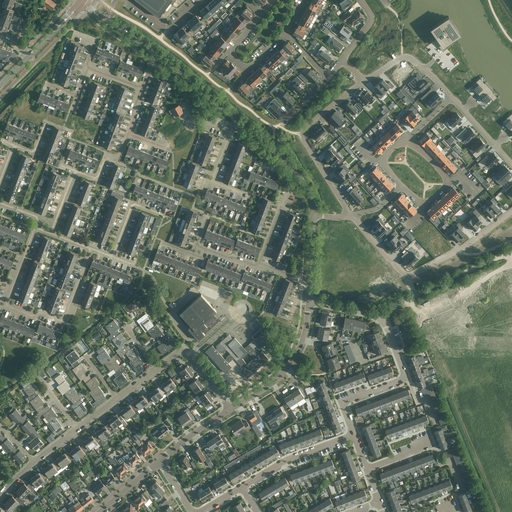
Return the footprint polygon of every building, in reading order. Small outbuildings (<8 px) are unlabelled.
[(52,10),(56,3),(52,0),(44,0),(42,3),(45,5),(43,7),(45,8),(46,6),(52,10)] [(135,0),(137,1),(159,17),(160,15),(162,13),(162,12),(169,3),(172,5),(175,0),(135,0)] [(212,0),(208,4),(215,11),(219,7),(212,0)] [(321,3),(322,0),(311,0),(312,1),(311,4),(321,9),(323,4),(321,3)] [(348,5),(352,2),(350,0),(335,0),(339,5),(341,4),(345,10),(344,11),(344,12),(349,6),(348,5)] [(12,9),(13,4),(4,1),(2,6),(5,7),(11,9),(12,9)] [(208,4),(204,7),(212,16),(216,13),(215,11),(208,4)] [(305,12),(313,17),(315,13),(318,15),(320,10),(310,5),(309,7),(308,6),(305,12)] [(11,9),(5,7),(3,12),(9,14),(12,16),(14,10),(12,9),(11,9)] [(204,7),(200,11),(208,20),(212,16),(204,7)] [(250,10),(251,11),(251,10),(247,7),(246,9),(245,8),(242,11),(240,10),(237,13),(246,21),(247,19),(249,20),(253,15),(249,12),(250,10)] [(363,18),(358,11),(351,16),(349,13),(342,18),(345,21),(349,18),(353,25),(363,18)] [(10,21),(12,16),(9,14),(3,12),(1,17),(4,18),(10,21)] [(310,22),(313,17),(305,12),(302,17),(310,22)] [(244,23),(246,21),(237,13),(234,17),(236,19),(233,22),(241,28),(245,24),(244,23)] [(195,15),(191,19),(198,27),(203,23),(204,25),(207,23),(202,18),(200,20),(195,15)] [(0,22),(8,26),(10,21),(4,18),(1,17),(0,19),(0,22)] [(299,26),(305,29),(308,31),(310,28),(308,27),(310,22),(302,17),(299,22),(300,23),(299,26)] [(446,18),(432,27),(434,30),(432,32),(434,35),(435,36),(436,38),(434,40),(444,51),(453,42),(452,41),(455,39),(459,36),(456,33),(459,31),(451,19),(448,21),(446,18)] [(191,19),(186,23),(191,28),(189,30),(193,35),(200,29),(198,27),(191,19)] [(330,29),(333,25),(326,20),(323,24),(330,29)] [(0,28),(6,31),(8,26),(0,22),(0,28)] [(237,33),(241,28),(233,22),(229,27),(237,33)] [(330,30),(323,25),(320,29),(326,34),(330,30)] [(348,37),(352,32),(350,30),(351,29),(346,26),(345,27),(343,25),(339,31),(341,32),(339,33),(345,38),(346,36),(348,37)] [(303,32),(305,29),(299,26),(297,28),(296,27),(293,33),(297,35),(296,37),(296,36),(295,36),(299,41),(300,41),(299,40),(301,37),(302,38),(305,32),(303,32)] [(182,27),(178,31),(186,40),(190,36),(191,37),(193,35),(189,30),(187,32),(182,27)] [(233,38),(237,33),(229,27),(225,31),(226,32),(224,34),(230,39),(232,37),(233,38)] [(178,31),(173,35),(178,40),(175,43),(180,47),(187,41),(186,40),(178,31)] [(217,41),(224,48),(228,43),(227,42),(229,40),(224,35),(222,38),(221,37),(217,41)] [(337,40),(333,37),(328,44),(338,51),(343,45),(339,42),(337,40)] [(220,52),(224,48),(217,41),(213,46),(220,52)] [(282,49),(287,54),(289,52),(290,53),(294,49),(294,48),(291,44),(291,45),(288,42),(283,46),(284,47),(282,49)] [(73,49),(80,52),(81,49),(84,50),(85,47),(82,47),(82,46),(75,43),(73,49)] [(327,49),(322,45),(318,50),(321,52),(318,56),(327,62),(331,57),(325,52),(327,49)] [(216,57),(220,52),(213,46),(209,51),(210,52),(208,54),(213,58),(215,56),(216,57)] [(100,59),(100,57),(103,49),(97,47),(95,54),(98,56),(97,58),(100,59)] [(7,49),(3,58),(9,61),(10,57),(13,58),(17,54),(12,52),(12,51),(7,49)] [(83,53),(80,52),(73,49),(71,55),(78,58),(79,54),(82,55),(83,53)] [(105,61),(106,59),(109,51),(103,49),(100,57),(104,58),(103,60),(105,61)] [(289,57),(287,54),(282,49),(280,51),(279,50),(274,54),(281,61),(284,59),(286,60),(289,57)] [(111,63),(112,61),(114,53),(109,51),(106,59),(110,60),(109,62),(111,63)] [(114,53),(112,61),(115,62),(114,64),(116,65),(117,63),(118,63),(120,55),(114,53)] [(205,64),(204,64),(205,63),(208,66),(213,61),(211,60),(213,58),(208,54),(206,56),(205,55),(201,60),(201,61),(200,61),(205,65),(205,64)] [(277,65),(281,61),(274,54),(270,58),(277,65)] [(81,59),(78,58),(71,55),(68,60),(76,63),(77,60),(80,61),(81,59)] [(272,69),(277,65),(270,58),(265,62),(266,63),(264,65),(269,70),(271,68),(272,69)] [(76,63),(68,60),(66,59),(63,65),(66,66),(74,69),(75,65),(78,66),(79,64),(76,63)] [(122,72),(123,69),(126,62),(120,60),(118,67),(121,69),(120,71),(122,72)] [(227,73),(234,65),(231,63),(230,63),(227,60),(223,64),(226,68),(224,70),(227,73)] [(129,72),(132,64),(126,62),(123,69),(127,71),(126,73),(128,74),(129,72)] [(134,76),(135,74),(137,66),(132,64),(129,72),(132,73),(131,75),(134,76)] [(408,74),(413,70),(407,64),(398,72),(402,76),(399,78),(404,83),(410,77),(408,74)] [(234,65),(227,73),(230,75),(232,73),(236,77),(240,72),(236,69),(237,68),(234,65)] [(76,72),(76,70),(74,69),(66,66),(64,72),(72,74),(73,71),(76,72)] [(137,66),(135,74),(138,75),(137,78),(139,78),(140,76),(143,70),(143,68),(137,66)] [(255,71),(262,78),(265,76),(267,78),(271,74),(263,66),(261,68),(260,67),(255,71)] [(305,75),(302,72),(298,75),(305,83),(309,79),(313,83),(319,78),(310,69),(305,75)] [(258,82),(262,78),(255,71),(251,75),(258,82)] [(72,74),(64,72),(62,77),(69,80),(71,77),(73,78),(74,75),(72,74)] [(255,85),(258,82),(251,75),(246,79),(247,80),(245,82),(253,91),(257,87),(255,85)] [(155,84),(162,87),(165,81),(166,78),(159,76),(158,79),(157,78),(156,82),(153,81),(153,83),(155,84)] [(302,81),(297,76),(291,82),(294,84),(291,87),(290,88),(293,90),(294,90),(299,95),(304,89),(301,87),(301,86),(299,84),(302,81)] [(72,81),(69,80),(62,77),(60,83),(67,86),(69,82),(71,83),(72,81)] [(414,78),(408,84),(414,91),(417,88),(421,92),(424,89),(425,90),(427,87),(429,84),(425,80),(423,81),(421,79),(418,82),(414,78)] [(478,84),(473,88),(479,96),(489,87),(485,82),(484,83),(480,78),(476,82),(478,84)] [(383,79),(378,83),(386,91),(390,87),(391,88),(394,86),(389,81),(387,83),(383,79)] [(89,86),(92,87),(99,90),(101,84),(94,82),(93,85),(90,84),(89,86)] [(249,94),(253,91),(245,82),(243,84),(242,83),(238,87),(241,91),(240,92),(243,95),(244,94),(244,95),(247,92),(249,94)] [(378,83),(374,87),(378,92),(376,94),(380,99),(382,96),(387,92),(386,91),(378,83)] [(160,93),(162,87),(155,84),(154,88),(151,87),(150,89),(153,90),(160,93)] [(119,91),(126,94),(128,91),(130,92),(131,89),(128,88),(129,88),(121,85),(119,91)] [(97,96),(99,90),(92,87),(90,91),(88,90),(87,92),(90,93),(97,96)] [(489,87),(479,96),(486,103),(491,98),(493,101),(497,97),(492,92),(493,92),(489,87)] [(43,102),(46,95),(43,93),(44,91),(42,90),(41,93),(40,92),(38,100),(43,102)] [(158,98),(160,93),(153,90),(152,93),(149,92),(148,94),(151,95),(158,98)] [(362,90),(356,96),(364,105),(365,105),(366,106),(369,103),(370,104),(375,99),(367,91),(365,93),(362,90)] [(428,90),(421,97),(426,101),(427,100),(433,106),(442,98),(436,91),(432,94),(428,90)] [(129,95),(126,94),(119,91),(117,97),(124,100),(125,96),(128,97),(129,95)] [(49,104),(52,97),(48,95),(49,93),(47,92),(46,95),(43,102),(49,104)] [(289,106),(295,100),(286,92),(280,98),(289,106)] [(95,101),(97,96),(90,93),(88,96),(86,95),(85,98),(87,99),(95,101)] [(55,107),(58,99),(54,98),(55,95),(53,94),(52,97),(49,104),(55,107)] [(156,104),(158,98),(151,95),(149,99),(147,98),(146,100),(149,101),(156,104)] [(60,109),(63,101),(60,100),(61,97),(59,96),(58,99),(55,107),(60,109)] [(127,101),(124,100),(117,97),(114,102),(122,105),(123,102),(126,103),(127,101)] [(64,98),(63,101),(60,109),(66,111),(69,103),(65,102),(66,99),(64,98)] [(276,117),(282,111),(279,108),(282,106),(274,98),(269,103),(271,105),(267,109),(276,117)] [(93,107),(95,101),(87,99),(86,102),(84,101),(83,103),(85,104),(93,107)] [(349,101),(344,105),(346,108),(346,109),(347,108),(352,114),(355,111),(358,113),(362,109),(356,102),(353,105),(349,101)] [(124,106),(122,105),(114,102),(112,108),(120,111),(121,107),(124,108),(124,106)] [(91,113),(93,107),(85,104),(84,107),(82,107),(81,109),(83,110),(91,113)] [(149,110),(157,113),(159,107),(152,104),(150,108),(148,107),(147,109),(149,110)] [(177,116),(183,112),(179,105),(169,110),(171,114),(173,112),(176,117),(177,116)] [(412,106),(405,112),(415,123),(416,123),(415,122),(419,119),(415,113),(417,111),(412,106)] [(88,119),(91,113),(83,110),(82,113),(79,112),(78,114),(81,115),(81,116),(88,119)] [(155,119),(157,113),(149,110),(148,114),(145,113),(145,115),(147,116),(155,119)] [(114,118),(121,121),(123,117),(125,118),(126,116),(123,115),(116,112),(114,118)] [(405,112),(398,118),(403,124),(406,122),(411,127),(415,123),(405,112)] [(331,115),(328,118),(336,127),(342,122),(344,123),(347,121),(339,113),(337,115),(335,113),(332,116),(331,115)] [(456,113),(447,121),(453,126),(451,128),(453,131),(458,127),(455,124),(462,119),(456,113)] [(153,124),(155,119),(147,116),(146,119),(143,118),(143,120),(145,121),(153,124)] [(124,122),(121,121),(114,118),(112,124),(119,126),(120,123),(123,124),(124,122)] [(150,130),(153,124),(145,121),(144,125),(141,124),(140,126),(143,127),(150,130)] [(394,121),(390,125),(399,135),(403,131),(394,121)] [(10,133),(13,125),(7,123),(4,130),(8,132),(7,134),(9,135),(10,133)] [(122,127),(119,126),(112,124),(110,129),(117,132),(118,128),(121,129),(122,127)] [(16,135),(18,127),(13,125),(10,133),(13,134),(12,136),(15,137),(16,135)] [(321,125),(311,134),(317,140),(327,131),(321,125)] [(390,125),(386,129),(387,130),(395,138),(399,135),(390,125)] [(50,131),(53,132),(60,135),(63,129),(55,126),(54,130),(51,129),(50,131)] [(21,137),(24,129),(18,127),(16,135),(19,136),(18,138),(20,139),(21,137)] [(148,136),(150,130),(143,127),(142,130),(139,129),(138,132),(141,133),(148,136)] [(465,128),(456,136),(459,141),(463,137),(467,141),(475,134),(470,128),(467,131),(465,128)] [(27,139),(30,131),(24,129),(21,137),(24,138),(23,140),(26,141),(27,139)] [(120,133),(117,132),(110,129),(108,135),(115,137),(116,134),(119,135),(120,133)] [(387,130),(383,134),(384,135),(391,142),(395,138),(387,130)] [(33,141),(35,134),(30,131),(27,139),(30,140),(29,143),(31,143),(32,141),(33,141)] [(58,140),(60,135),(53,132),(51,135),(49,135),(48,137),(51,138),(58,140)] [(206,140),(214,143),(215,139),(218,140),(218,138),(216,137),(209,134),(206,140)] [(426,134),(419,141),(424,146),(432,140),(426,134)] [(117,138),(115,137),(108,135),(105,140),(113,143),(114,140),(117,141),(117,138)] [(380,138),(387,145),(391,142),(384,135),(380,138)] [(451,136),(446,140),(450,145),(455,140),(451,136)] [(376,141),(375,141),(383,149),(387,145),(380,138),(379,137),(376,141)] [(56,146),(58,140),(51,138),(49,141),(47,140),(46,142),(48,143),(56,146)] [(237,148),(244,151),(247,145),(245,145),(246,141),(240,139),(238,146),(235,145),(234,147),(237,148)] [(480,139),(472,146),(476,150),(472,153),(476,158),(483,152),(480,149),(485,144),(480,139)] [(115,144),(113,143),(105,140),(103,146),(111,149),(112,145),(114,146),(115,144)] [(216,144),(214,143),(206,140),(204,145),(212,148),(213,145),(216,146),(216,144)] [(375,140),(370,144),(378,153),(383,149),(375,141),(376,141),(375,140)] [(432,140),(424,146),(429,152),(436,146),(437,145),(432,140)] [(54,152),(56,146),(48,143),(47,147),(45,146),(44,148),(46,149),(54,152)] [(132,155),(135,148),(131,146),(132,144),(130,143),(129,146),(126,153),(132,155)] [(137,157),(140,150),(137,149),(138,146),(136,145),(135,148),(132,155),(137,157)] [(214,149),(212,148),(204,145),(202,151),(209,154),(211,150),(213,151),(214,149)] [(328,153),(324,157),(328,161),(337,153),(331,146),(326,150),(328,153)] [(436,146),(429,152),(434,157),(441,151),(436,146)] [(143,159),(146,152),(142,151),(143,148),(141,147),(140,150),(137,157),(143,159)] [(67,148),(64,154),(68,155),(67,156),(71,158),(70,160),(72,161),(73,159),(76,151),(67,148)] [(242,157),(244,151),(237,148),(235,152),(233,151),(232,153),(235,154),(242,157)] [(52,157),(54,152),(46,149),(45,152),(43,151),(42,154),(44,155),(52,157)] [(149,162),(151,154),(148,153),(149,150),(147,149),(146,152),(143,159),(149,162)] [(76,151),(73,159),(77,160),(76,163),(78,163),(79,161),(82,153),(76,151)] [(154,164),(157,156),(154,155),(155,152),(152,151),(151,154),(149,162),(154,164)] [(212,155),(209,154),(202,151),(200,157),(207,160),(209,156),(211,157),(212,155)] [(441,151),(434,157),(440,163),(446,157),(441,151)] [(82,153),(79,161),(82,162),(81,165),(84,166),(85,163),(87,155),(82,153)] [(337,153),(328,161),(332,166),(337,162),(339,164),(343,159),(337,153)] [(486,155),(477,163),(482,168),(487,163),(490,167),(499,159),(493,153),(488,158),(486,155)] [(20,160),(28,163),(30,157),(22,154),(21,158),(18,157),(18,159),(20,160)] [(160,166),(163,158),(159,157),(160,154),(158,154),(157,156),(154,164),(160,166)] [(240,162),(242,157),(235,154),(233,157),(231,156),(230,159),(232,159),(240,162)] [(49,163),(52,157),(44,155),(43,158),(40,157),(40,159),(42,160),(49,163)] [(87,155),(85,163),(88,164),(87,167),(89,168),(90,165),(93,157),(87,155)] [(164,156),(163,158),(160,166),(166,168),(169,161),(165,159),(166,157),(164,156)] [(446,157),(440,163),(445,168),(451,162),(452,162),(447,156),(446,157)] [(93,157),(90,165),(93,166),(92,169),(95,170),(96,167),(99,160),(93,157)] [(210,161),(207,160),(200,157),(198,162),(205,165),(206,162),(209,163),(210,161)] [(238,168),(240,162),(232,159),(231,163),(229,162),(228,164),(230,165),(238,168)] [(26,168),(28,163),(20,160),(19,163),(16,162),(16,164),(18,165),(26,168)] [(192,162),(190,168),(197,171),(198,168),(201,169),(202,167),(199,166),(199,165),(192,162)] [(451,162),(445,168),(450,174),(456,168),(451,162)] [(112,169),(120,171),(122,166),(114,163),(113,166),(110,165),(110,168),(112,169)] [(340,171),(335,175),(339,180),(348,171),(350,170),(343,163),(338,168),(340,171)] [(24,174),(26,168),(18,165),(17,169),(14,168),(13,170),(16,171),(24,174)] [(236,174),(238,168),(230,165),(229,169),(227,168),(226,170),(228,171),(236,174)] [(376,166),(367,174),(371,178),(372,177),(379,170),(376,166)] [(504,166),(495,174),(500,180),(498,183),(501,186),(510,178),(507,175),(510,172),(504,166)] [(190,168),(188,174),(195,177),(196,173),(199,174),(200,172),(197,171),(190,168)] [(254,181),(257,173),(253,172),(254,169),(252,168),(251,171),(248,179),(254,181)] [(118,177),(120,171),(112,169),(111,172),(108,171),(108,173),(110,174),(118,177)] [(379,170),(372,177),(375,181),(383,174),(379,170)] [(21,179),(24,174),(16,171),(15,174),(12,173),(11,176),(14,177),(21,179)] [(234,179),(236,174),(228,171),(227,174),(225,173),(224,175),(226,176),(234,179)] [(259,183),(262,175),(259,174),(260,171),(258,171),(257,173),(254,181),(259,183)] [(339,180),(338,180),(343,184),(348,179),(350,182),(356,177),(353,174),(352,176),(348,171),(339,180)] [(50,178),(58,181),(59,177),(62,178),(63,176),(60,175),(53,172),(50,178)] [(185,173),(183,178),(185,179),(193,182),(194,179),(197,180),(197,178),(195,177),(188,174),(185,173)] [(265,185),(268,177),(265,176),(266,174),(263,173),(262,175),(259,183),(265,185)] [(115,183),(118,177),(110,174),(109,178),(106,177),(105,179),(108,180),(115,183)] [(375,181),(374,181),(378,186),(379,185),(386,178),(383,174),(375,181)] [(271,187),(274,180),(270,178),(271,176),(269,175),(268,177),(265,185),(271,187)] [(231,185),(234,179),(226,176),(225,180),(222,179),(222,181),(224,182),(231,185)] [(19,185),(21,179),(14,177),(13,180),(10,179),(9,181),(12,182),(19,185)] [(275,177),(274,180),(271,187),(276,189),(279,182),(276,181),(277,178),(275,177)] [(58,181),(50,178),(48,183),(56,186),(57,183),(60,184),(60,182),(58,181)] [(386,178),(379,185),(382,188),(390,181),(386,178)] [(185,179),(183,185),(191,188),(192,184),(194,185),(195,183),(193,182),(185,179)] [(81,185),(83,186),(91,189),(93,183),(85,180),(84,184),(81,183),(81,185)] [(113,189),(115,183),(108,180),(107,183),(104,182),(103,184),(106,185),(106,186),(113,189)] [(382,188),(381,189),(385,193),(393,185),(390,181),(382,188)] [(17,191),(19,185),(12,182),(10,186),(8,185),(7,187),(10,188),(17,191)] [(58,187),(56,186),(48,183),(46,189),(54,192),(55,188),(58,189),(58,187)] [(138,194),(141,187),(135,185),(133,192),(136,193),(135,196),(137,197),(138,194)] [(88,194),(91,189),(83,186),(82,189),(79,188),(78,191),(81,191),(88,194)] [(355,186),(346,194),(357,205),(363,200),(355,191),(358,189),(355,186)] [(144,196),(147,189),(141,187),(138,194),(142,195),(141,198),(143,199),(144,196)] [(453,187),(449,191),(456,198),(460,194),(453,187)] [(15,196),(17,191),(10,188),(8,191),(6,191),(5,193),(8,193),(15,196)] [(56,193),(54,192),(46,189),(44,195),(52,197),(53,194),(55,195),(56,193)] [(149,198),(152,191),(147,189),(144,196),(147,198),(146,200),(148,201),(149,198)] [(209,201),(212,193),(209,192),(209,189),(207,189),(207,191),(206,191),(203,199),(209,201)] [(86,200),(88,194),(81,191),(80,195),(77,194),(76,196),(79,197),(86,200)] [(154,203),(155,201),(158,193),(152,191),(149,198),(153,200),(152,202),(154,203)] [(215,203),(218,195),(214,194),(215,192),(213,191),(212,193),(209,201),(215,203)] [(449,191),(445,194),(452,202),(453,203),(457,199),(456,198),(449,191)] [(13,202),(15,196),(8,193),(6,197),(4,196),(3,198),(5,199),(13,202)] [(161,203),(164,195),(158,193),(155,201),(159,202),(158,204),(160,205),(161,203)] [(221,205),(223,198),(220,196),(221,194),(219,193),(218,195),(215,203),(221,205)] [(401,194),(393,201),(397,206),(398,205),(405,198),(401,194)] [(445,194),(441,198),(448,205),(449,205),(452,202),(445,194)] [(54,198),(52,197),(44,195),(42,200),(49,203),(51,200),(53,201),(54,198)] [(112,201),(120,204),(121,201),(123,201),(124,199),(122,199),(122,198),(114,195),(112,201)] [(165,207),(166,205),(169,197),(164,195),(161,203),(164,204),(163,206),(165,207)] [(226,207),(229,200),(226,198),(226,196),(224,195),(223,198),(221,205),(226,207)] [(84,206),(86,200),(79,197),(77,201),(75,200),(74,202),(77,203),(84,206)] [(175,211),(177,204),(174,203),(175,200),(169,197),(166,205),(170,206),(169,209),(171,209),(175,211)] [(232,209),(235,202),(231,200),(232,198),(230,197),(229,200),(226,207),(232,209)] [(264,197),(262,203),(269,206),(271,203),(273,204),(274,202),(272,201),(272,200),(264,197)] [(491,201),(487,205),(488,206),(494,213),(499,209),(495,204),(497,202),(492,197),(490,200),(491,201)] [(405,198),(398,205),(402,208),(409,202),(405,198)] [(441,198),(438,201),(445,209),(449,206),(449,205),(448,205),(441,198)] [(237,211),(240,204),(237,203),(238,200),(236,199),(235,202),(232,209),(237,211)] [(52,204),(49,203),(42,200),(40,206),(47,209),(49,205),(51,206),(52,204)] [(122,205),(120,204),(112,201),(110,207),(118,210),(119,206),(121,207),(122,205)] [(438,201),(434,205),(441,212),(442,213),(445,209),(438,201)] [(240,204),(237,211),(243,214),(246,206),(242,205),(243,202),(241,202),(240,204)] [(402,208),(401,209),(405,213),(413,206),(409,202),(402,208)] [(262,203),(260,209),(267,212),(269,208),(271,209),(272,207),(269,206),(262,203)] [(79,213),(81,207),(74,204),(73,208),(70,207),(69,209),(72,210),(79,213)] [(434,205),(430,208),(437,215),(441,212),(434,205)] [(50,210),(47,209),(40,206),(38,212),(45,214),(47,211),(49,212),(50,210)] [(405,213),(403,214),(407,219),(416,210),(413,206),(405,213)] [(481,208),(479,210),(483,215),(486,213),(490,217),(494,213),(488,206),(484,210),(481,208)] [(120,211),(118,210),(110,207),(108,213),(115,215),(117,212),(119,213),(120,211)] [(430,208),(426,212),(434,220),(438,216),(437,215),(430,208)] [(187,215),(195,217),(196,214),(199,215),(200,213),(197,212),(197,211),(190,209),(187,215)] [(258,214),(265,217),(266,214),(269,215),(270,213),(267,212),(260,209),(258,214)] [(288,218),(295,221),(298,212),(291,209),(289,216),(286,215),(285,217),(288,218)] [(470,217),(469,217),(478,226),(482,222),(477,217),(480,214),(475,209),(472,211),(474,213),(470,217)] [(77,218),(79,213),(72,210),(70,213),(68,212),(67,215),(69,216),(77,218)] [(138,215),(137,217),(139,218),(149,222),(151,216),(142,212),(140,216),(138,215)] [(118,216),(115,215),(108,213),(106,218),(113,221),(115,218),(117,218),(118,216)] [(258,214),(255,220),(263,223),(264,219),(267,220),(268,218),(265,217),(258,214)] [(197,218),(195,217),(187,215),(185,220),(193,223),(194,220),(197,221),(197,218)] [(468,215),(461,222),(466,227),(469,225),(474,230),(478,226),(469,217),(470,217),(468,215)] [(75,224),(77,218),(69,216),(68,219),(66,218),(65,220),(67,221),(75,224)] [(376,223),(372,227),(376,232),(384,224),(385,223),(379,217),(374,221),(376,223)] [(116,222),(113,221),(106,218),(104,224),(111,227),(113,223),(115,224),(116,222)] [(136,220),(135,222),(137,223),(137,224),(145,226),(147,227),(149,222),(139,218),(138,221),(136,220)] [(293,227),(295,221),(288,218),(286,221),(284,220),(283,223),(286,224),(293,227)] [(195,224),(193,223),(185,220),(183,226),(191,229),(192,225),(194,226),(195,224)] [(255,220),(253,225),(261,228),(262,225),(265,226),(265,224),(263,223),(255,220)] [(73,230),(75,224),(67,221),(66,225),(64,224),(63,226),(65,227),(73,230)] [(457,225),(453,229),(460,237),(465,233),(461,229),(463,227),(458,222),(456,224),(457,225)] [(6,235),(9,228),(6,226),(7,224),(4,223),(3,226),(0,233),(6,235)] [(114,228),(111,227),(104,224),(102,229),(109,232),(110,229),(113,230),(114,228)] [(133,226),(133,228),(135,229),(143,232),(145,226),(137,224),(136,227),(133,226)] [(291,232),(293,227),(286,224),(284,227),(282,226),(281,228),(283,229),(283,230),(291,232)] [(384,224),(376,232),(380,236),(385,232),(387,234),(391,230),(389,228),(388,229),(384,224)] [(12,237),(15,230),(11,229),(12,226),(10,225),(9,228),(6,235),(12,237)] [(251,225),(249,231),(259,234),(260,231),(263,232),(263,229),(261,228),(253,225),(251,225)] [(193,230),(191,229),(183,226),(181,231),(188,234),(190,231),(192,232),(193,230)] [(17,239),(20,232),(17,231),(18,228),(16,227),(15,230),(12,237),(17,239)] [(71,235),(73,230),(65,227),(64,230),(61,229),(61,231),(63,232),(63,233),(71,235)] [(21,229),(20,232),(17,239),(23,242),(26,234),(22,233),(23,230),(21,229)] [(112,233),(109,232),(102,229),(99,235),(107,238),(108,234),(111,235),(112,233)] [(131,232),(130,234),(133,235),(141,238),(143,232),(135,229),(134,233),(131,232)] [(209,242),(210,239),(213,232),(207,229),(204,237),(207,238),(206,241),(209,242)] [(447,232),(445,235),(449,239),(452,237),(456,242),(460,237),(453,229),(449,233),(447,232)] [(289,238),(291,232),(283,230),(282,233),(280,232),(279,234),(281,235),(289,238)] [(391,238),(386,243),(390,247),(398,240),(398,239),(394,236),(397,233),(395,230),(389,235),(391,238)] [(191,235),(188,234),(181,231),(179,237),(186,240),(188,236),(190,237),(191,235)] [(215,241),(218,234),(213,232),(210,239),(213,240),(212,243),(214,244),(215,241)] [(442,250),(448,244),(437,232),(430,238),(433,241),(427,246),(433,253),(439,247),(442,250)] [(220,246),(221,243),(224,236),(218,234),(215,241),(219,242),(218,245),(220,246)] [(109,239),(107,238),(99,235),(97,241),(105,244),(106,240),(109,241),(109,239)] [(129,237),(128,239),(131,240),(138,243),(141,238),(133,235),(132,238),(129,237)] [(286,243),(289,238),(281,235),(280,239),(277,238),(277,240),(279,241),(286,243)] [(39,241),(42,242),(49,245),(51,239),(44,236),(43,240),(40,239),(39,241)] [(225,248),(226,245),(229,238),(224,236),(221,243),(224,245),(223,247),(225,248)] [(189,241),(186,240),(179,237),(177,243),(184,245),(185,242),(188,243),(189,241)] [(229,238),(226,245),(230,247),(229,249),(231,250),(232,248),(235,240),(229,238)] [(390,247),(394,252),(399,247),(402,249),(407,244),(405,241),(403,243),(399,238),(398,239),(398,240),(390,247)] [(240,249),(243,241),(237,239),(234,246),(238,248),(237,250),(239,251),(240,249)] [(127,243),(126,245),(129,246),(136,249),(138,243),(131,240),(130,244),(127,243)] [(245,253),(246,251),(249,243),(243,241),(240,249),(244,250),(243,252),(245,253)] [(284,249),(286,243),(279,241),(278,244),(275,243),(274,245),(277,246),(284,249)] [(47,250),(49,245),(42,242),(41,245),(38,244),(37,246),(40,247),(47,250)] [(251,253),(254,245),(249,243),(246,251),(249,252),(248,255),(250,255),(251,253)] [(254,245),(251,253),(255,254),(254,257),(256,257),(257,255),(260,248),(254,245)] [(125,249),(124,251),(127,252),(134,255),(136,249),(129,246),(128,249),(125,249)] [(282,255),(284,249),(277,246),(276,250),(273,249),(272,251),(275,252),(282,255)] [(45,256),(47,250),(40,247),(38,251),(36,250),(35,252),(38,253),(45,256)] [(159,261),(162,254),(159,253),(160,250),(158,249),(157,252),(154,259),(159,261)] [(407,250),(401,256),(404,260),(403,261),(409,267),(418,258),(412,252),(410,254),(407,250)] [(68,257),(75,260),(77,257),(79,258),(80,255),(77,255),(78,254),(70,251),(68,257)] [(165,263),(168,256),(164,255),(165,252),(163,251),(162,254),(159,261),(165,263)] [(280,261),(282,255),(275,252),(273,255),(271,254),(270,257),(273,257),(273,258),(280,261)] [(43,262),(45,256),(38,253),(36,257),(34,256),(33,258),(36,259),(35,259),(43,262)] [(171,266),(173,258),(170,257),(171,254),(169,253),(168,256),(165,263),(171,266)] [(176,268),(179,260),(176,259),(177,256),(174,256),(173,258),(171,266),(176,268)] [(7,259),(4,266),(10,269),(13,261),(9,260),(10,257),(8,257),(7,259)] [(78,261),(75,260),(68,257),(66,263),(73,266),(75,262),(77,263),(78,261)] [(92,260),(89,268),(95,270),(98,262),(95,261),(96,259),(93,258),(92,260)] [(182,270),(185,262),(181,261),(182,259),(180,258),(179,260),(176,268),(182,270)] [(210,271),(213,263),(209,262),(210,259),(208,258),(207,261),(204,268),(210,271)] [(32,266),(39,269),(41,263),(34,260),(32,264),(30,263),(29,265),(32,266)] [(98,262),(95,270),(101,272),(104,265),(100,263),(101,261),(99,260),(98,263),(98,262)] [(187,272),(190,265),(187,263),(188,261),(186,260),(185,262),(182,270),(187,272)] [(216,273),(218,265),(215,264),(216,261),(214,260),(213,263),(210,271),(216,273)] [(104,265),(101,272),(106,274),(109,267),(106,265),(107,263),(105,262),(104,265)] [(193,274),(196,267),(193,265),(193,263),(191,262),(190,265),(187,272),(193,274)] [(76,267),(73,266),(66,263),(64,268),(71,271),(72,268),(75,269),(76,267)] [(221,275),(224,267),(221,266),(221,263),(219,263),(218,265),(216,273),(221,275)] [(109,267),(106,274),(112,276),(115,269),(111,268),(112,265),(110,264),(109,267)] [(196,267),(193,274),(199,276),(202,269),(198,268),(199,265),(197,264),(196,267)] [(227,277),(230,269),(226,268),(227,265),(225,265),(224,267),(221,275),(227,277)] [(37,275),(39,269),(32,266),(30,270),(28,269),(27,271),(29,272),(37,275)] [(115,269),(112,276),(117,278),(120,271),(117,270),(118,267),(116,266),(115,269)] [(232,279),(235,271),(232,270),(233,268),(231,267),(230,269),(227,277),(232,279)] [(74,272),(71,271),(64,268),(61,274),(69,277),(70,274),(73,275),(74,272)] [(120,271),(117,278),(123,281),(126,273),(123,272),(124,269),(121,269),(120,271)] [(236,269),(235,271),(232,279),(238,281),(241,274),(237,272),(238,270),(236,269)] [(247,282),(249,275),(246,274),(247,271),(245,270),(244,273),(241,280),(247,282)] [(511,275),(509,270),(500,274),(502,279),(511,275)] [(123,281),(122,282),(128,285),(132,275),(128,274),(129,272),(127,271),(126,273),(123,281)] [(35,280),(37,275),(29,272),(28,275),(25,274),(25,277),(27,278),(35,280)] [(252,284),(255,277),(252,276),(252,273),(250,272),(249,275),(247,282),(252,284)] [(71,278),(69,277),(61,274),(59,280),(67,282),(68,279),(71,280),(71,278)] [(258,287),(261,279),(257,278),(258,275),(256,274),(255,277),(252,284),(258,287)] [(511,281),(511,276),(511,275),(502,279),(504,285),(511,281)] [(263,289),(266,281),(263,280),(264,278),(262,277),(261,279),(258,287),(263,289)] [(33,286),(35,280),(27,278),(26,281),(23,280),(23,282),(25,283),(33,286)] [(266,281),(263,289),(269,291),(272,284),(268,282),(269,280),(267,279),(266,281)] [(283,284),(291,287),(292,284),(295,285),(295,283),(293,282),(286,279),(283,284)] [(69,283),(67,282),(59,280),(57,285),(65,288),(66,285),(69,286),(69,283)] [(85,286),(88,287),(95,290),(97,284),(90,282),(89,285),(86,284),(85,286)] [(25,283),(24,287),(21,286),(20,288),(23,289),(31,292),(33,286),(25,283)] [(293,288),(291,287),(283,284),(281,290),(289,293),(290,289),(293,290),(293,288)] [(477,292),(474,285),(465,289),(467,295),(477,292)] [(53,293),(61,296),(62,292),(64,293),(65,291),(63,290),(55,287),(53,293)] [(93,296),(95,290),(88,287),(87,291),(84,290),(83,292),(86,293),(93,296)] [(29,297),(31,292),(23,289),(22,292),(19,291),(18,293),(21,294),(29,297)] [(291,294),(289,293),(281,290),(279,296),(287,299),(288,295),(290,296),(291,294)] [(479,298),(477,292),(467,295),(469,302),(479,298)] [(63,297),(61,296),(53,293),(51,299),(59,301),(60,298),(62,299),(63,297)] [(91,301),(93,296),(86,293),(84,296),(82,296),(81,298),(84,299),(91,301)] [(26,303),(29,297),(21,294),(20,298),(17,297),(16,299),(19,300),(26,303)] [(198,340),(205,334),(202,331),(217,318),(213,313),(216,310),(201,294),(180,313),(191,326),(190,326),(188,328),(198,340)] [(289,299),(287,299),(279,296),(277,301),(285,304),(286,301),(288,302),(289,299)] [(482,304),(479,298),(469,302),(472,308),(482,304)] [(61,302),(59,301),(51,299),(49,304),(56,307),(58,304),(60,304),(61,302)] [(89,307),(91,301),(84,299),(82,302),(80,301),(79,303),(82,304),(81,304),(89,307)] [(449,304),(447,299),(438,303),(440,307),(449,304)] [(287,305),(285,304),(277,301),(275,307),(282,310),(284,306),(286,307),(287,305)] [(130,303),(125,306),(130,312),(134,309),(130,303)] [(59,308),(56,307),(49,304),(47,310),(54,313),(56,309),(58,310),(59,308)] [(442,312),(451,309),(449,304),(440,307),(442,312)] [(484,311),(482,304),(472,308),(474,314),(484,311)] [(285,311),(282,310),(275,307),(272,313),(280,316),(282,312),(284,313),(285,311)] [(453,313),(451,309),(442,312),(443,317),(453,313)] [(486,317),(484,311),(474,314),(477,321),(486,317)] [(445,322),(454,318),(453,313),(443,317),(445,322)] [(145,331),(147,330),(154,325),(145,314),(137,320),(139,324),(142,326),(145,331)] [(9,328),(12,320),(9,319),(10,317),(8,316),(7,318),(4,326),(9,328)] [(15,330),(18,323),(15,321),(15,319),(13,318),(12,320),(9,328),(15,330)] [(21,332),(24,325),(20,323),(21,321),(19,320),(18,323),(15,330),(21,332)] [(105,326),(111,334),(107,337),(110,340),(112,339),(119,333),(116,329),(119,327),(113,320),(105,326)] [(26,335),(29,327),(27,326),(26,326),(27,323),(25,322),(24,325),(21,332),(26,335)] [(42,334),(45,326),(41,325),(42,322),(40,322),(39,324),(38,326),(36,331),(42,334)] [(29,327),(26,335),(32,337),(35,329),(31,328),(32,326),(32,325),(30,324),(29,327)] [(48,336),(51,328),(47,327),(47,326),(48,324),(46,324),(45,326),(42,334),(48,336)] [(159,339),(164,335),(158,326),(155,324),(154,325),(147,330),(153,338),(156,335),(159,339)] [(459,329),(457,325),(448,328),(450,333),(459,329)] [(53,338),(56,330),(53,329),(54,326),(52,326),(51,326),(51,328),(48,336),(53,338)] [(57,328),(56,330),(53,338),(59,340),(62,332),(58,331),(59,329),(57,328)] [(452,338),(461,334),(459,329),(450,333),(452,338)] [(371,340),(382,335),(382,334),(380,334),(379,331),(369,335),(371,340)] [(118,353),(120,350),(126,346),(123,342),(126,340),(120,333),(119,333),(112,339),(119,348),(116,350),(118,353)] [(495,340),(493,333),(483,337),(485,344),(495,340)] [(453,343),(463,339),(461,334),(452,338),(453,343)] [(164,335),(159,339),(157,341),(159,344),(157,346),(163,354),(175,344),(173,341),(168,344),(165,340),(167,339),(164,335)] [(373,344),(383,341),(381,337),(383,337),(382,335),(371,340),(373,344)] [(464,344),(463,339),(453,343),(455,347),(464,344)] [(497,346),(495,340),(485,344),(488,350),(497,346)] [(375,349),(386,345),(385,343),(384,344),(383,341),(373,344),(375,349)] [(326,342),(320,342),(323,349),(321,350),(322,352),(333,347),(331,342),(327,344),(326,342)] [(466,348),(464,344),(455,347),(457,352),(466,348)] [(126,346),(120,350),(118,353),(120,356),(125,353),(131,360),(137,355),(139,354),(134,346),(131,348),(128,345),(126,346)] [(386,345),(375,349),(376,354),(386,350),(385,347),(387,346),(386,345)] [(102,364),(104,363),(111,357),(102,346),(96,351),(99,354),(96,356),(102,364)] [(500,352),(497,346),(488,350),(490,356),(500,352)] [(333,347),(322,352),(322,353),(324,353),(325,356),(335,352),(333,347)] [(459,357),(468,353),(466,348),(457,352),(459,357)] [(74,368),(80,363),(77,360),(80,358),(74,350),(65,356),(74,368)] [(502,359),(500,352),(490,356),(492,362),(502,359)] [(140,365),(143,363),(137,355),(131,360),(129,362),(138,373),(143,369),(140,365)] [(412,356),(408,357),(410,363),(417,361),(423,358),(422,355),(416,358),(414,355),(412,356)] [(115,372),(124,365),(122,363),(119,365),(112,356),(111,357),(104,363),(110,370),(112,368),(115,372)] [(327,365),(339,361),(337,356),(327,360),(328,363),(326,364),(327,365)] [(417,361),(410,363),(412,370),(419,367),(418,364),(425,362),(423,358),(417,361)] [(505,365),(502,359),(492,362),(495,369),(505,365)] [(339,361),(327,365),(328,367),(329,366),(330,369),(340,366),(339,361)] [(83,379),(86,376),(84,373),(86,370),(81,363),(80,363),(74,368),(72,369),(80,381),(83,379)] [(184,367),(182,364),(176,368),(180,373),(181,373),(183,375),(191,369),(190,367),(189,367),(187,365),(184,367)] [(386,368),(385,364),(382,365),(384,369),(385,369),(387,376),(393,373),(391,366),(386,368)] [(125,373),(128,371),(124,365),(115,372),(113,373),(116,377),(113,379),(119,387),(128,380),(122,373),(123,371),(125,373)] [(507,371),(505,365),(495,369),(497,375),(507,371)] [(380,370),(379,366),(377,367),(378,371),(379,371),(381,378),(387,376),(385,369),(384,369),(380,370)] [(419,367),(412,370),(414,376),(421,373),(419,367)] [(187,382),(193,377),(191,375),(193,373),(192,371),(192,370),(191,369),(183,375),(187,382)] [(374,372),(373,369),(371,369),(372,373),(373,373),(376,380),(381,378),(379,371),(378,371),(374,372)] [(358,374),(357,370),(355,370),(356,374),(357,374),(360,381),(366,379),(363,372),(358,374)] [(373,373),(372,373),(369,374),(367,371),(365,372),(367,376),(370,382),(376,380),(373,373)] [(509,378),(507,371),(497,375),(500,381),(509,378)] [(353,376),(351,372),(349,372),(351,376),(354,383),(360,381),(357,374),(356,374),(353,376)] [(421,373),(414,376),(417,382),(423,379),(422,376),(425,375),(425,374),(424,372),(421,373)] [(62,394),(64,393),(71,388),(60,374),(54,378),(59,384),(56,386),(62,394)] [(347,378),(345,374),(343,375),(345,379),(346,378),(348,385),(354,383),(351,376),(347,378)] [(91,378),(88,375),(86,376),(83,379),(91,390),(98,385),(100,384),(94,376),(91,378)] [(479,380),(477,375),(468,378),(470,383),(479,380)] [(346,378),(345,379),(341,380),(340,376),(337,377),(339,381),(340,380),(342,388),(348,385),(346,378)] [(192,388),(201,382),(199,380),(197,378),(195,380),(193,377),(187,382),(192,388)] [(165,380),(172,388),(176,385),(170,378),(168,380),(167,379),(165,380)] [(340,380),(339,381),(335,382),(334,378),(332,379),(333,383),(334,383),(336,390),(342,388),(340,380)] [(429,384),(426,379),(424,380),(423,379),(417,382),(419,388),(421,387),(426,385),(429,384)] [(167,395),(171,392),(169,390),(172,388),(165,380),(164,381),(164,382),(162,384),(164,386),(161,388),(166,395),(167,395)] [(471,388),(480,385),(479,380),(470,383),(471,388)] [(319,390),(326,387),(323,381),(317,383),(318,387),(314,388),(315,391),(319,390)] [(29,401),(37,395),(34,392),(37,390),(31,382),(23,388),(29,396),(25,399),(28,402),(29,401)] [(197,394),(202,391),(201,388),(203,386),(201,384),(202,383),(201,382),(192,388),(197,394)] [(103,393),(98,385),(91,390),(89,392),(96,401),(91,405),(94,409),(107,399),(105,397),(103,394),(103,393)] [(482,389),(480,385),(471,388),(473,393),(482,389)] [(161,388),(160,386),(157,388),(157,387),(155,389),(154,389),(152,390),(159,398),(161,397),(162,398),(166,395),(161,388)] [(426,395),(429,394),(434,392),(432,386),(424,389),(426,395)] [(78,394),(73,387),(71,388),(64,393),(70,400),(73,404),(79,399),(81,398),(86,394),(82,389),(78,392),(79,394),(78,394)] [(321,395),(328,393),(326,387),(319,390),(321,395)] [(291,393),(297,402),(304,397),(298,389),(291,393)] [(404,398),(405,398),(409,397),(410,401),(413,400),(411,396),(410,396),(408,389),(402,391),(404,398)] [(475,398),(484,394),(482,389),(473,393),(475,398)] [(159,398),(152,390),(151,391),(151,392),(149,394),(146,395),(150,400),(154,405),(157,402),(156,400),(159,398)] [(202,391),(197,394),(195,396),(198,400),(200,399),(202,401),(210,394),(209,393),(208,393),(207,391),(204,393),(202,391)] [(404,398),(402,391),(396,394),(399,401),(400,400),(403,399),(405,403),(407,402),(405,398),(404,398)] [(289,407),(297,402),(291,393),(284,398),(289,407)] [(323,402),(330,399),(328,393),(321,395),(323,402)] [(210,394),(202,401),(207,407),(212,403),(210,401),(213,399),(211,397),(212,396),(210,394)] [(399,401),(396,394),(390,396),(393,403),(394,402),(397,401),(399,405),(401,404),(400,400),(399,401)] [(38,412),(40,411),(44,408),(41,405),(44,402),(38,395),(37,395),(29,401),(38,412)] [(139,396),(137,397),(144,405),(146,404),(148,406),(152,403),(146,395),(144,397),(142,395),(140,397),(139,396)] [(393,403),(390,396),(384,398),(387,405),(388,405),(391,403),(393,407),(395,406),(394,402),(393,403)] [(134,401),(132,403),(139,412),(143,409),(142,407),(144,405),(137,397),(136,398),(136,399),(134,401)] [(387,405),(384,398),(379,400),(381,407),(382,407),(386,405),(387,409),(389,409),(388,405),(387,405)] [(88,411),(79,399),(73,404),(71,405),(74,409),(73,409),(79,417),(88,411)] [(324,408),(326,408),(332,405),(330,399),(323,402),(322,402),(324,408)] [(381,407),(379,400),(373,402),(375,409),(376,409),(380,408),(381,412),(384,411),(382,407),(381,407)] [(492,405),(490,400),(479,404),(481,409),(492,405)] [(375,409),(373,402),(367,404),(370,411),(374,410),(376,414),(378,413),(376,409),(375,409)] [(126,405),(125,407),(131,415),(133,413),(135,416),(139,412),(132,403),(130,405),(129,404),(127,406),(126,405)] [(370,411),(367,404),(361,406),(364,413),(365,413),(368,412),(370,416),(372,415),(370,411)] [(38,412),(36,414),(38,417),(42,414),(45,417),(43,419),(47,423),(48,422),(49,422),(55,417),(57,416),(51,408),(50,409),(48,405),(44,408),(40,411),(38,412)] [(328,414),(335,411),(332,405),(326,408),(328,414)] [(483,415),(494,411),(492,405),(481,409),(483,415)] [(364,413),(361,406),(355,409),(358,416),(362,414),(364,418),(366,417),(365,413),(364,413)] [(119,413),(124,420),(131,415),(125,407),(123,408),(123,409),(121,410),(121,411),(119,413)] [(285,415),(280,407),(273,411),(274,412),(268,416),(265,417),(270,424),(279,418),(277,416),(280,414),(282,417),(285,415)] [(19,424),(24,420),(22,417),(15,409),(14,410),(12,408),(7,412),(9,414),(16,422),(17,421),(19,424)] [(182,414),(188,423),(190,421),(189,421),(192,419),(194,417),(187,408),(183,411),(184,413),(182,414)] [(294,420),(297,418),(290,409),(287,410),(294,420)] [(254,414),(252,411),(247,415),(252,423),(257,420),(261,425),(263,424),(256,413),(254,414)] [(335,411),(328,414),(325,415),(326,418),(329,416),(330,420),(337,417),(335,411)] [(124,420),(119,413),(116,414),(114,416),(113,415),(111,416),(118,425),(122,422),(125,426),(127,424),(124,420)] [(421,417),(420,413),(417,414),(419,418),(420,417),(422,424),(428,422),(426,415),(421,417)] [(186,423),(187,424),(188,423),(182,414),(175,419),(179,424),(182,423),(183,425),(186,423)] [(415,419),(414,415),(412,416),(413,420),(414,419),(417,426),(422,424),(420,417),(419,418),(415,419)] [(109,426),(113,432),(117,429),(115,427),(118,425),(111,416),(110,418),(108,420),(110,423),(107,424),(109,426)] [(61,425),(55,417),(49,422),(48,422),(47,423),(55,435),(63,429),(61,426),(59,428),(58,427),(61,425)] [(330,427),(332,426),(339,423),(337,417),(330,420),(331,423),(329,424),(330,427)] [(410,421),(408,417),(406,418),(407,422),(408,422),(411,428),(417,426),(414,419),(413,420),(410,421)] [(500,423),(498,418),(488,422),(490,427),(500,423)] [(243,423),(240,419),(230,426),(235,434),(245,427),(247,430),(250,427),(246,421),(243,423)] [(404,423),(402,419),(400,420),(402,424),(403,424),(405,431),(411,428),(408,422),(407,422),(404,423)] [(31,435),(36,431),(34,429),(34,428),(27,420),(26,422),(24,420),(19,424),(21,426),(28,434),(29,433),(31,435)] [(398,425),(396,421),(394,422),(396,426),(397,426),(399,433),(405,431),(403,424),(402,424),(398,425)] [(339,423),(332,426),(335,432),(341,429),(339,423)] [(372,431),(371,430),(370,426),(374,425),(373,423),(369,424),(369,425),(362,427),(364,433),(372,431)] [(392,428),(391,423),(388,424),(390,428),(391,428),(394,435),(399,433),(397,426),(396,426),(392,428)] [(492,432),(502,428),(500,423),(490,427),(492,432)] [(113,432),(109,426),(107,424),(105,426),(105,425),(102,427),(100,428),(105,434),(106,436),(109,434),(110,437),(114,434),(113,432)] [(163,427),(162,425),(154,431),(155,432),(152,433),(156,438),(158,436),(160,438),(169,430),(165,425),(163,427)] [(391,428),(390,428),(386,430),(385,426),(383,426),(384,431),(385,431),(387,437),(394,435),(391,428)] [(315,431),(314,427),(312,428),(313,432),(314,431),(317,439),(323,436),(320,429),(315,431)] [(443,435),(443,434),(442,431),(446,429),(445,427),(441,428),(441,429),(434,432),(437,438),(443,435)] [(108,439),(106,436),(105,434),(100,428),(98,429),(99,430),(96,432),(98,434),(96,436),(101,443),(102,444),(108,439)] [(367,439),(374,436),(372,432),(376,431),(375,428),(371,430),(372,431),(364,433),(367,439)] [(314,431),(313,432),(309,433),(308,429),(306,430),(307,434),(308,433),(311,441),(317,439),(314,431)] [(308,433),(307,434),(304,435),(302,431),(300,432),(301,436),(302,436),(305,443),(311,441),(308,433)] [(439,443),(446,441),(445,440),(444,436),(448,435),(447,432),(443,434),(443,435),(437,438),(439,443)] [(302,436),(301,436),(298,437),(296,433),(294,434),(296,438),(297,438),(299,445),(305,443),(302,436)] [(212,438),(218,447),(220,445),(218,443),(223,441),(224,443),(227,441),(223,436),(221,438),(218,434),(212,438)] [(369,445),(376,442),(376,441),(374,438),(378,436),(377,434),(374,436),(367,439),(369,445)] [(93,437),(92,435),(89,437),(89,436),(87,438),(93,446),(95,449),(99,445),(99,444),(101,443),(96,436),(93,437)] [(135,441),(139,445),(141,443),(140,442),(138,439),(137,439),(134,435),(131,437),(135,441)] [(297,438),(296,438),(292,439),(291,435),(289,436),(290,440),(291,440),(293,447),(299,445),(297,438)] [(507,441),(505,436),(495,440),(497,445),(507,441)] [(35,450),(43,443),(37,437),(29,444),(35,450)] [(3,438),(0,440),(0,442),(1,444),(0,444),(3,447),(2,449),(6,453),(7,452),(9,451),(11,453),(15,449),(14,447),(12,444),(7,439),(5,440),(3,438)] [(87,451),(93,446),(87,438),(85,439),(86,439),(83,442),(85,444),(83,445),(87,451)] [(216,448),(218,447),(212,438),(207,442),(209,445),(204,448),(208,454),(213,451),(211,448),(215,446),(216,448)] [(291,440),(290,440),(286,442),(285,438),(283,438),(284,442),(285,442),(288,449),(293,447),(291,440)] [(441,449),(448,447),(446,442),(450,441),(449,438),(445,440),(446,441),(439,443),(441,449)] [(285,442),(284,442),(280,444),(279,440),(277,441),(278,445),(279,444),(282,451),(288,449),(285,442)] [(371,451),(378,448),(378,447),(377,444),(380,442),(379,440),(376,441),(376,442),(369,445),(371,451)] [(144,444),(143,443),(144,443),(142,441),(140,442),(141,443),(149,452),(151,450),(153,449),(153,448),(148,441),(144,444)] [(499,450),(509,446),(507,441),(497,445),(499,450)] [(149,452),(141,443),(139,445),(141,447),(139,449),(144,456),(145,455),(147,454),(149,452)] [(87,451),(83,445),(81,447),(79,445),(76,447),(76,446),(74,447),(80,456),(87,451)] [(126,447),(124,448),(128,453),(136,462),(139,460),(139,461),(141,459),(140,459),(141,458),(136,452),(137,450),(133,446),(131,448),(135,452),(133,454),(130,451),(126,447)] [(270,450),(274,457),(279,453),(275,446),(270,450)] [(373,457),(380,454),(379,449),(383,448),(382,446),(378,447),(378,448),(371,451),(373,457)] [(80,460),(78,458),(80,456),(74,447),(72,449),(73,449),(70,451),(71,452),(69,454),(73,459),(77,465),(81,463),(79,461),(80,460)] [(201,451),(199,447),(193,451),(195,454),(192,455),(195,460),(198,458),(199,461),(204,458),(207,462),(210,460),(203,450),(201,451)] [(453,455),(459,453),(456,448),(448,451),(450,456),(453,455)] [(15,449),(11,453),(13,455),(13,456),(19,464),(26,458),(24,456),(19,450),(18,452),(15,449)] [(340,460),(344,459),(344,458),(351,455),(349,449),(342,452),(343,457),(340,458),(340,460)] [(265,453),(269,460),(274,457),(270,450),(265,453)] [(60,455),(66,464),(73,459),(69,454),(67,452),(65,453),(62,455),(61,454),(60,455)] [(136,462),(128,453),(124,456),(123,455),(122,457),(125,461),(128,465),(130,464),(132,466),(133,465),(133,466),(135,464),(136,462)] [(260,456),(264,463),(269,460),(265,453),(260,456)] [(429,463),(430,463),(433,461),(435,465),(437,465),(435,460),(434,461),(432,454),(426,456),(429,463)] [(511,460),(511,454),(503,457),(505,463),(511,460)] [(56,460),(54,461),(56,463),(60,469),(61,471),(68,466),(66,464),(60,455),(58,457),(59,457),(56,459),(56,460)] [(344,458),(344,459),(345,462),(342,464),(342,466),(346,465),(346,464),(353,461),(351,455),(344,458)] [(110,456),(107,458),(111,463),(112,462),(117,468),(115,470),(111,466),(109,468),(113,472),(114,470),(120,477),(121,476),(123,475),(122,474),(124,473),(113,459),(110,456)] [(190,462),(186,456),(179,460),(184,469),(190,465),(192,468),(196,466),(192,460),(190,462)] [(254,459),(259,466),(264,463),(260,456),(254,459)] [(429,463),(426,456),(420,458),(423,465),(424,465),(427,464),(429,468),(431,467),(430,463),(429,463)] [(115,458),(113,459),(124,473),(126,471),(127,471),(128,470),(129,469),(127,466),(128,465),(125,461),(124,462),(121,457),(117,460),(115,458)] [(423,465),(420,458),(414,461),(417,468),(418,467),(422,466),(423,470),(425,469),(424,465),(423,465)] [(253,469),(259,466),(254,459),(249,462),(253,469)] [(331,460),(325,462),(328,469),(329,469),(331,472),(336,470),(335,466),(334,466),(331,460)] [(60,469),(54,461),(52,463),(49,465),(48,464),(47,465),(53,474),(60,469)] [(345,472),(348,471),(348,470),(355,467),(353,461),(346,464),(346,465),(348,468),(344,470),(345,472)] [(417,468),(414,461),(409,463),(411,470),(412,469),(416,468),(417,472),(420,471),(418,467),(417,468)] [(248,472),(253,469),(249,462),(244,465),(248,472)] [(328,469),(325,462),(320,464),(322,471),(323,471),(327,469),(328,473),(331,472),(329,469),(328,469)] [(411,470),(409,463),(403,465),(405,472),(407,472),(410,470),(412,474),(414,473),(412,469),(411,470)] [(322,471),(320,464),(314,466),(316,473),(317,473),(321,472),(322,475),(325,475),(323,471),(322,471)] [(47,478),(53,474),(47,465),(45,466),(46,467),(43,469),(41,471),(47,478)] [(243,475),(248,472),(244,465),(239,468),(243,475)] [(405,472),(403,465),(397,467),(400,474),(401,474),(404,472),(406,476),(408,476),(407,472),(405,472)] [(316,473),(314,466),(308,468),(311,475),(315,474),(317,478),(319,477),(317,473),(316,473)] [(347,478),(351,476),(350,475),(358,473),(355,467),(348,470),(348,471),(350,474),(346,475),(347,478)] [(400,474),(397,467),(391,469),(394,476),(395,476),(398,475),(400,479),(402,478),(401,474),(400,474)] [(238,478),(243,475),(239,468),(234,471),(238,478)] [(311,475),(308,468),(302,470),(305,477),(306,477),(309,476),(311,480),(313,479),(311,475)] [(394,476),(391,469),(386,471),(388,478),(389,478),(393,477),(394,481),(396,480),(395,476),(394,476)] [(305,477),(302,470),(296,472),(299,480),(300,479),(303,478),(305,482),(307,481),(306,477),(305,477)] [(40,483),(47,478),(41,471),(39,473),(39,472),(36,474),(36,473),(34,475),(40,483)] [(233,481),(238,478),(234,471),(229,475),(233,481)] [(388,478),(386,471),(379,474),(382,481),(387,479),(388,483),(391,482),(389,478),(388,478)] [(109,486),(112,484),(111,483),(116,479),(110,472),(102,479),(109,486)] [(299,480),(296,472),(290,474),(293,482),(298,480),(299,484),(301,483),(300,479),(299,480)] [(225,477),(219,480),(223,487),(229,484),(227,481),(230,480),(226,473),(224,475),(225,477)] [(350,475),(351,476),(352,480),(348,481),(349,484),(353,482),(353,481),(360,479),(358,473),(350,475)] [(34,488),(35,490),(35,491),(42,486),(40,483),(34,475),(32,476),(33,477),(30,479),(32,481),(28,484),(30,485),(33,488),(34,488)] [(280,480),(284,487),(289,484),(285,477),(280,480)] [(445,481),(443,477),(441,478),(443,482),(444,482),(446,489),(452,487),(450,479),(445,481)] [(91,486),(93,489),(97,493),(103,488),(104,490),(107,488),(99,479),(91,486)] [(439,483),(437,479),(435,480),(437,484),(438,484),(440,491),(446,489),(444,482),(443,482),(439,483)] [(213,481),(210,483),(214,489),(216,488),(218,490),(223,487),(219,480),(214,483),(213,481)] [(274,483),(279,490),(284,487),(280,480),(274,483)] [(155,481),(150,486),(154,492),(160,487),(155,481)] [(433,485),(432,482),(430,482),(431,486),(432,486),(435,493),(440,491),(438,484),(437,484),(433,485)] [(28,487),(24,483),(20,487),(27,494),(31,490),(33,492),(35,490),(34,488),(33,488),(30,485),(28,487)] [(208,486),(203,490),(207,497),(213,493),(211,491),(214,489),(210,483),(207,484),(208,486)] [(273,493),(279,490),(274,483),(269,486),(273,493)] [(427,488),(426,484),(424,485),(425,489),(426,488),(429,495),(435,493),(432,486),(431,486),(427,488)] [(268,496),(273,493),(269,486),(264,489),(268,496)] [(422,490),(420,486),(418,487),(419,491),(420,490),(423,498),(429,495),(426,488),(425,489),(422,490)] [(18,498),(23,502),(25,500),(23,498),(27,494),(20,487),(16,492),(20,495),(18,498)] [(154,492),(152,494),(156,499),(158,497),(159,497),(165,492),(160,487),(154,492)] [(199,492),(198,493),(202,500),(207,497),(203,490),(202,487),(199,489),(199,490),(199,492)] [(396,495),(396,494),(394,491),(398,489),(397,487),(386,491),(388,498),(396,495)] [(359,491),(358,488),(356,488),(357,492),(358,492),(361,499),(367,497),(364,490),(359,491)] [(416,492),(414,488),(412,489),(414,493),(415,493),(417,500),(423,498),(420,490),(419,491),(416,492)] [(263,499),(268,496),(264,489),(259,493),(263,499)] [(353,494),(352,490),(350,491),(351,494),(352,494),(355,501),(361,499),(358,492),(357,492),(353,494)] [(415,493),(414,493),(410,494),(409,490),(406,491),(408,496),(409,495),(411,502),(417,500),(415,493)] [(468,499),(467,498),(466,494),(470,492),(469,490),(465,492),(465,493),(459,495),(461,501),(468,499)] [(85,506),(93,499),(88,492),(79,500),(85,506)] [(148,497),(145,494),(143,492),(137,498),(143,505),(147,510),(149,508),(144,503),(149,498),(148,497)] [(348,496),(346,492),(344,493),(346,497),(346,496),(349,504),(355,501),(352,494),(351,494),(348,496)] [(397,497),(400,495),(400,493),(396,494),(396,495),(388,498),(391,503),(398,501),(398,500),(397,497)] [(71,494),(67,496),(71,501),(79,511),(83,507),(76,497),(74,498),(71,494)] [(342,498),(340,494),(338,495),(340,499),(341,498),(343,506),(349,504),(346,496),(346,497),(342,498)] [(23,502),(18,498),(16,499),(12,496),(8,500),(15,506),(19,502),(21,505),(23,502)] [(336,500),(335,496),(332,497),(334,501),(335,501),(337,508),(343,506),(341,498),(340,499),(336,500)] [(463,507),(470,504),(469,503),(468,500),(472,498),(471,496),(467,498),(468,499),(461,501),(463,507)] [(325,500),(323,497),(321,498),(323,501),(324,501),(328,508),(333,505),(329,498),(325,500)] [(141,506),(143,505),(137,498),(132,502),(138,508),(141,506)] [(160,509),(168,501),(166,499),(161,504),(161,503),(157,506),(160,509)] [(393,509),(400,507),(400,506),(399,502),(403,501),(402,499),(398,500),(398,501),(391,503),(393,509)] [(8,511),(12,511),(11,511),(15,506),(8,500),(4,504),(8,508),(6,510),(8,511)] [(320,503),(318,500),(316,501),(318,505),(319,504),(323,511),(328,508),(324,501),(323,501),(320,503)] [(71,501),(69,503),(71,506),(69,508),(72,511),(77,511),(79,511),(71,501)] [(236,511),(243,508),(240,502),(233,507),(236,511)] [(464,511),(466,511),(472,510),(470,506),(474,504),(473,502),(469,503),(470,504),(463,507),(464,511)]
